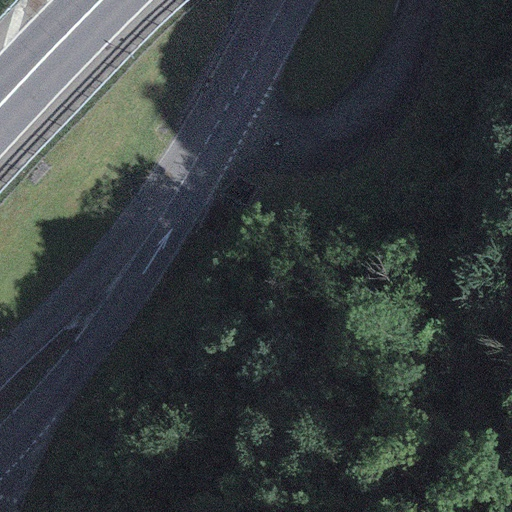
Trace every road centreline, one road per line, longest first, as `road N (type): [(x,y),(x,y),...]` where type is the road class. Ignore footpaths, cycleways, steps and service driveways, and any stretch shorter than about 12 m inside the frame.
road 1 (primary): [(0,454),(65,383),(136,283),(176,218),(206,144)]
road 2 (unclassified): [(206,144),(112,255),(0,366)]
road 3 (trunk): [(0,105),(102,0)]
